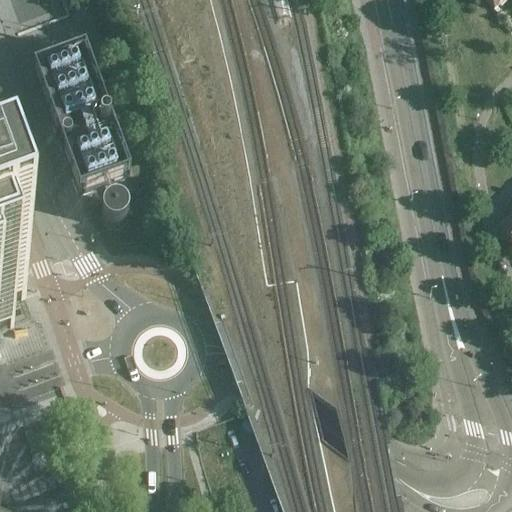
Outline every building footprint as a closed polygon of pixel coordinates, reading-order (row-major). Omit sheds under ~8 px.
[(493,11),(504,0),(482,0),(486,3),(493,11)] [(101,118),(100,119),(98,114),(105,112),(84,54),(32,73),(78,198),(129,179),(114,136),(107,138),(105,134),(107,133),(108,132),(109,131),(110,129),(110,128),(111,127),(111,126),(110,124),(110,123),(109,122),(108,120),(107,119),(105,119),(104,118),(103,118),(101,118)] [(119,231),(120,230),(123,228),(124,227),(125,226),(126,224),(127,223),(127,221),(128,220),(128,218),(128,216),(128,214),(127,212),(126,211),(126,210),(125,208),(123,207),(122,206),(120,205),(117,204),(115,204),(113,204),(111,204),(109,205),(107,206),(105,207),(104,209),(103,210),(102,212),(101,214),(101,215),(101,217),(101,219),(101,221),(102,223),(102,224),(104,227),(105,228),(107,229),(109,230),(110,231),(112,231),(114,231),(116,231),(119,231)] [(498,230),(501,233),(511,222),(509,219),(498,230)] [(511,221),(511,222),(501,233),(497,236),(511,251),(511,221)] [(4,310),(25,303),(4,244),(0,245),(0,335),(12,331),(4,310)] [(249,409),(246,410),(282,511),(390,511),(248,405),(249,409)] [(43,451),(37,433),(24,437),(31,455),(43,451)] [(42,455),(31,459),(35,471),(47,466),(42,455)]
